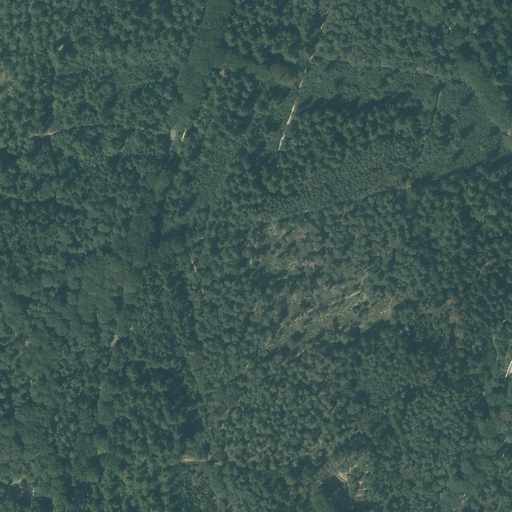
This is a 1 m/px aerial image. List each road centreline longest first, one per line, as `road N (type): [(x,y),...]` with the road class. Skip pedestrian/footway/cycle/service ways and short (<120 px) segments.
road 1 (tertiary): [(81,494),(135,242),(218,0)]
road 2 (unknown): [(66,317),(72,296),(53,164),(42,146),(60,37),(77,0)]
road 3 (unknown): [(511,265),(378,285),(277,327),(217,329)]
road 4 (track): [(317,490),(218,457),(89,458)]
road 5 (track): [(327,0),(257,221)]
road 6 (track): [(49,279),(61,241),(104,197),(126,157),(119,121)]
road 7 (track): [(403,186),(443,77),(485,81)]
road 8 (track): [(511,129),(425,0)]
road 9 (track): [(452,511),(511,374)]
road 10 (track): [(29,136),(25,0)]
road 11 (unknown): [(511,111),(436,0)]
